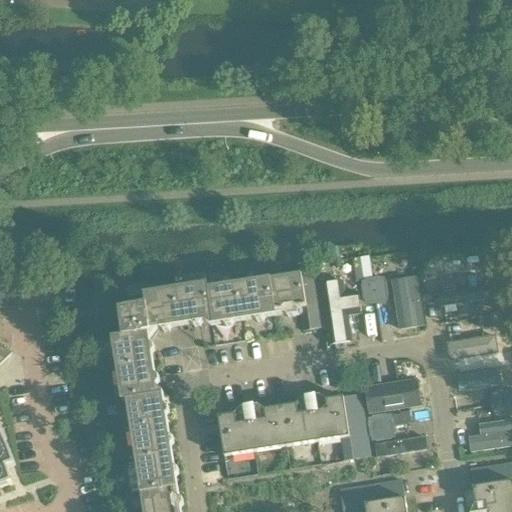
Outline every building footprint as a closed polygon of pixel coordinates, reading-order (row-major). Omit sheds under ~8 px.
[(177,511),(159,396),(155,397),(144,335),(150,328),(180,323),(212,318),(212,323),(300,309),(304,333),(325,330),(316,274),(209,291),(208,286),(162,293),(144,296),(127,299),(124,302),(125,310),(119,311),(124,338),(113,340),(123,403),(127,403),(144,511),(177,511)] [(492,276),(440,283),(443,309),(497,302),(492,276)] [(377,304),(388,302),(385,279),(373,281),(377,304)] [(419,279),(401,281),(409,333),(427,332),(419,279)] [(365,306),(377,304),(373,281),(362,283),(365,306)] [(343,288),(325,290),(334,346),(352,343),(343,288)] [(477,308),(479,320),(502,316),(500,304),(477,308)] [(479,320),(481,331),(504,327),(502,316),(479,320)] [(506,338),(449,347),(450,361),(508,352),(506,338)] [(0,493),(14,489),(8,473),(16,471),(8,451),(0,434),(0,370),(13,357),(0,351),(0,493)] [(511,372),(469,379),(471,396),(511,389),(511,372)] [(423,382),(368,391),(371,417),(427,410),(423,382)] [(511,391),(491,395),(493,406),(511,403),(511,391)] [(245,414),(218,418),(225,458),(342,440),(345,463),(371,459),(367,432),(361,396),(317,403),(316,397),(305,398),(306,405),(256,413),(255,406),(244,408),(245,414)] [(511,403),(493,406),(495,418),(511,415),(511,403)] [(368,420),(370,431),(393,428),(391,416),(368,420)] [(370,431),(372,443),(395,439),(393,428),(370,431)] [(511,428),(473,433),(474,436),(475,450),(511,444),(511,428)] [(429,441),(378,448),(380,463),(431,454),(429,441)] [(511,511),(511,465),(471,472),(476,511),(511,511)] [(340,492),(343,511),(407,511),(403,482),(340,492)]
